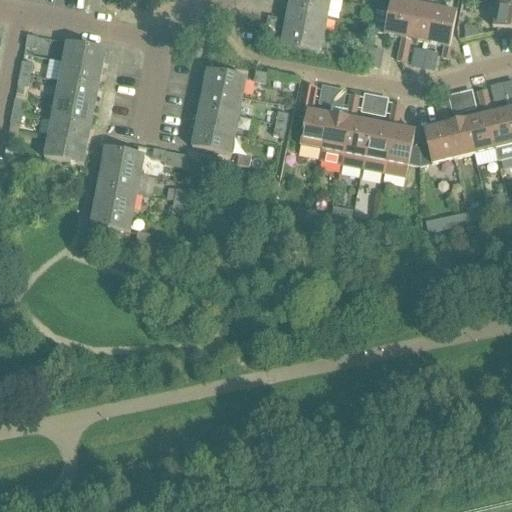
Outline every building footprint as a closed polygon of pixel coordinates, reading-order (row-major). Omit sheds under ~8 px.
[(328,0),(290,0),(288,12),(327,19),(331,0),(328,0)] [(416,0),(415,7),(413,6),(406,41),(402,41),(400,52),(408,54),(410,42),(427,46),(434,11),(435,11),(437,1),(431,0),(416,0)] [(511,0),(498,0),(497,8),(511,10),(511,0)] [(406,41),(413,6),(391,2),(388,19),(377,17),(374,35),(384,37),(402,41),(406,41)] [(511,10),(497,8),(493,30),(511,33),(511,10)] [(434,11),(427,46),(444,49),(442,61),(450,62),(453,51),(449,50),(456,15),(435,11),(434,11)] [(288,12),(284,31),(323,38),(327,19),(288,12)] [(268,19),(266,27),(278,30),(279,21),(268,19)] [(278,30),(266,27),(265,34),(276,36),(278,30)] [(284,31),(281,50),(320,58),(323,38),(284,31)] [(35,52),(38,40),(27,38),(25,50),(35,52)] [(67,45),(63,65),(102,73),(106,53),(67,45)] [(359,47),(355,66),(367,69),(371,49),(359,47)] [(408,54),(400,52),(397,63),(402,64),(406,65),(408,54)] [(22,65),(20,76),(30,78),(32,67),(22,65)] [(63,65),(59,84),(98,92),(102,73),(63,65)] [(207,73),(203,93),(242,101),(246,81),(207,73)] [(266,87),(268,77),(256,75),(254,85),(266,87)] [(30,78),(20,76),(17,88),(28,90),(30,78)] [(59,84),(55,103),(94,111),(98,92),(59,84)] [(307,113),(312,114),(316,90),(303,88),(298,112),(307,113)] [(203,93),(199,111),(238,119),(242,101),(203,93)] [(478,95),(480,106),(489,104),(486,93),(482,94),(478,95)] [(351,97),(348,109),(357,110),(359,99),(355,98),(351,97)] [(15,102),(12,114),(23,116),(25,104),(15,102)] [(55,103),(52,122),(91,129),(94,111),(55,103)] [(438,116),(447,114),(444,103),(440,104),(436,105),(438,116)] [(489,104),(480,106),(483,118),(487,117),(496,152),(497,151),(499,163),(511,159),(511,127),(508,112),(492,116),(489,104)] [(393,106),(391,117),(399,119),(401,107),(397,106),(393,106)] [(350,121),(355,122),(357,110),(348,109),(346,120),(329,117),(322,152),(320,165),(341,169),(350,121)] [(199,111),(196,130),(235,138),(238,119),(199,111)] [(307,113),(300,148),(322,152),(329,117),(312,114),(307,113)] [(23,116),(12,114),(10,126),(20,128),(23,116)] [(419,150),(420,170),(432,167),(453,162),(445,127),(449,126),(447,114),(438,116),(441,128),(423,132),(427,148),(419,150)] [(278,115),(275,127),(286,129),(288,117),(278,115)] [(399,119),(391,117),(389,129),(393,129),(383,177),(405,182),(408,167),(420,170),(419,150),(412,149),(415,134),(397,130),(399,119)] [(466,122),(474,157),(496,152),(487,117),(483,118),(466,122)] [(372,125),(355,122),(350,121),(341,169),(362,173),(372,125)] [(52,122),(48,141),(87,148),(91,129),(52,122)] [(453,162),(474,157),(466,122),(449,126),(445,127),(453,162)] [(389,129),(372,125),(362,173),(383,177),(393,129),(389,129)] [(286,129),(275,127),(273,139),(283,141),(286,129)] [(235,138),(196,130),(191,150),(230,158),(235,138)] [(15,155),(17,143),(7,141),(5,153),(15,155)] [(87,148),(48,141),(44,160),(83,168),(87,148)] [(105,151),(101,171),(140,178),(144,158),(105,151)] [(163,164),(165,154),(153,152),(151,162),(163,164)] [(249,170),(251,160),(239,157),(237,167),(249,170)] [(101,171),(98,189),(137,197),(140,178),(101,171)] [(98,189),(94,208),(133,216),(137,197),(98,189)] [(176,192),(173,204),(184,206),(186,194),(176,192)] [(491,198),(495,213),(508,210),(504,195),(491,198)] [(184,206),(173,204),(171,216),(182,218),(184,206)] [(133,216),(94,208),(90,228),(129,236),(133,216)] [(333,210),(332,214),(328,229),(349,233),(351,221),(353,214),(333,210)] [(307,226),(309,214),(296,211),(294,223),(307,226)] [(428,236),(446,233),(443,220),(425,224),(428,236)] [(365,224),(351,221),(349,233),(362,236),(365,224)] [(147,247),(149,237),(138,235),(136,245),(147,247)]
